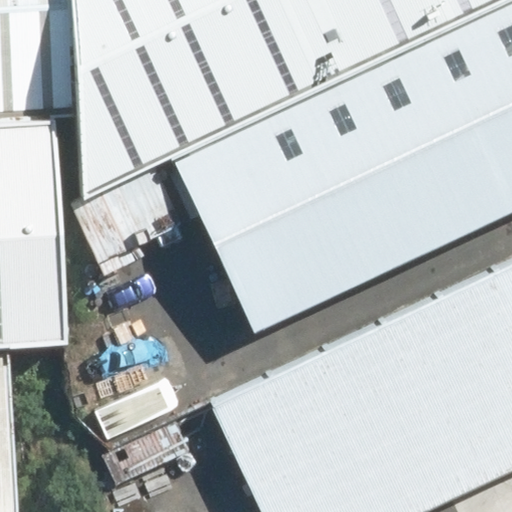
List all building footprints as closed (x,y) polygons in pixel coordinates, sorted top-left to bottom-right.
[(0,0),(0,115),(52,113),(53,112),(46,0),(0,0)] [(511,0),(68,0),(86,197),(180,157),(511,3),(511,0)] [(511,201),(511,3),(180,157),(255,319),(511,201)] [(0,336),(4,336),(65,333),(52,113),(0,115),(0,336)] [(406,511),(511,460),(511,259),(203,412),(252,511),(406,511)] [(0,511),(14,511),(4,336),(0,336),(0,511)] [(166,378),(91,410),(104,441),(179,409),(166,378)]
